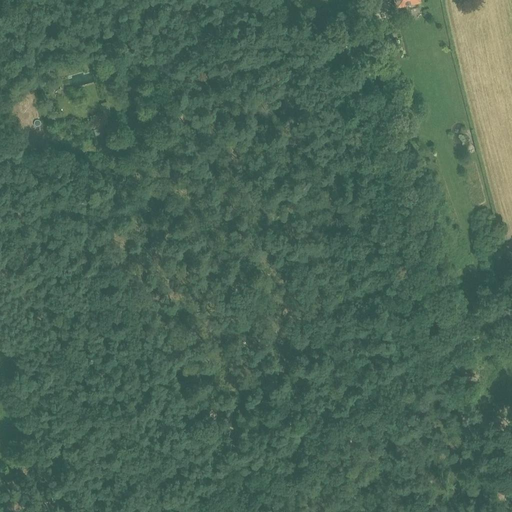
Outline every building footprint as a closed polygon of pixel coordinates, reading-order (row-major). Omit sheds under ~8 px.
[(407,3),(409,8),(418,6),(417,0),(394,0),(396,6),(407,3)] [(381,60),(383,73),(393,71),(391,61),(395,60),(401,59),(397,39),(389,40),(385,41),(389,59),(381,60)] [(150,65),(152,70),(158,69),(159,63),(154,60),(150,65)] [(90,116),(93,127),(109,123),(105,112),(90,116)] [(392,129),(396,145),(406,143),(402,126),(392,129)]
